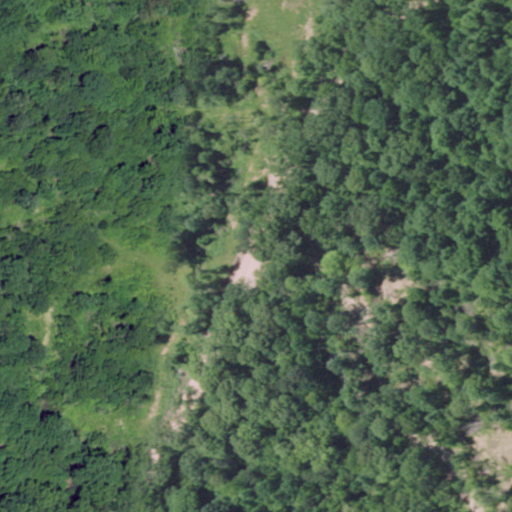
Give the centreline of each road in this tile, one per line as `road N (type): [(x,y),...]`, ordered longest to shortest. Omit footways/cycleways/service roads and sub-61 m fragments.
road 1 (residential): [(279,308),(294,222),(400,15),(416,0)]
road 2 (residential): [(104,511),(194,424),(244,318),(279,308)]
road 3 (track): [(425,511),(390,409),(325,328),(279,308)]
